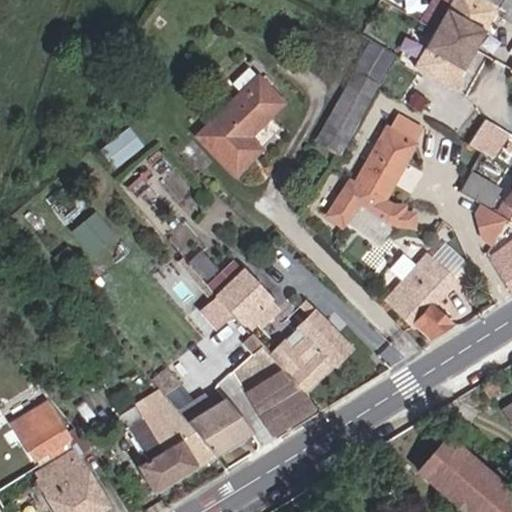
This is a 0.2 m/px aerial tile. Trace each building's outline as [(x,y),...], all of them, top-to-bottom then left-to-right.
[(503,0),(452,0),(415,65),(454,88),(503,0)] [(511,1),(503,18),(511,23),(511,1)] [(316,140),(322,144),(363,75),(356,72),(316,140)] [(363,75),(322,144),(337,153),(377,83),(363,75)] [(196,135),(234,173),(261,148),(249,135),(283,101),(259,77),(196,135)] [(385,200),(416,144),(415,144),(423,130),(397,115),(388,130),(387,129),(355,185),(350,182),(330,217),(345,226),(352,217),(361,205),(388,226),(414,229),(415,214),(405,212),(405,206),(393,204),(385,200)] [(265,142),(282,126),(273,117),(256,134),(265,142)] [(484,117),(471,143),(496,156),(509,130),(484,117)] [(102,149),(115,166),(140,147),(127,130),(102,149)] [(500,191),(470,173),(460,192),(484,206),(489,209),(500,191)] [(511,214),(511,191),(498,214),(508,220),(511,214)] [(388,226),(361,205),(352,217),(382,240),(391,228),(388,226)] [(492,243),(508,220),(498,214),(489,209),(484,206),(478,215),(484,238),(492,243)] [(113,235),(95,214),(74,232),(92,253),(113,235)] [(464,266),(436,241),(424,254),(452,279),(464,266)] [(511,241),(489,258),(510,294),(511,292),(511,241)] [(217,269),(201,252),(191,261),(206,277),(217,269)] [(383,300),(411,328),(416,324),(430,338),(450,324),(433,307),(455,282),(452,279),(424,254),(416,263),(383,300)] [(235,263),(209,287),(217,296),(219,294),(244,272),(235,263)] [(269,299),(244,272),(219,294),(245,322),(246,321),(250,326),(255,322),(251,317),(269,299)] [(233,314),(217,296),(203,309),(220,327),(233,314)] [(353,346),(304,296),(299,301),(308,309),(266,350),(304,391),(333,363),(335,364),(353,346)] [(269,299),(251,317),(255,322),(260,327),(279,310),(269,299)] [(246,345),(262,363),(241,381),(275,437),(316,412),(304,391),(266,350),(255,337),(246,345)] [(179,412),(162,392),(138,406),(165,452),(141,467),(157,493),(216,456),(179,412)] [(179,412),(216,456),(253,434),(226,402),(214,408),(206,395),(179,412)] [(92,445),(76,425),(65,431),(48,403),(15,424),(41,468),(33,473),(56,511),(97,511),(108,505),(78,454),(92,445)] [(511,511),(511,491),(447,437),(419,469),(469,511),(511,511)]
